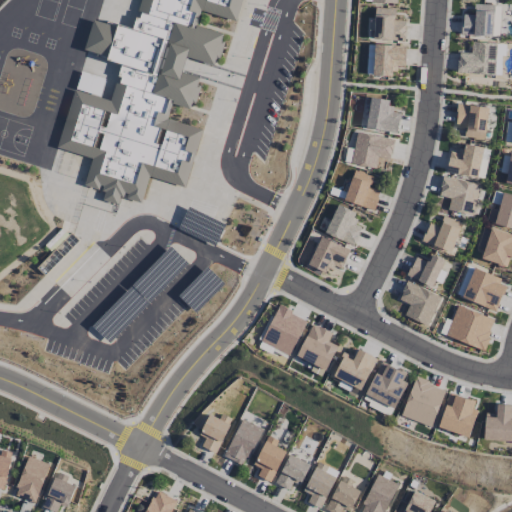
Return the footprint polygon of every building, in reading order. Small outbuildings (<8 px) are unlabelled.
[(118,204),(121,195),(124,196),(126,192),(129,193),(128,197),(142,203),(150,176),(187,187),(203,129),(167,118),(172,103),(190,108),(191,102),(196,102),(201,84),(198,84),(200,76),(182,71),(187,57),(213,64),(216,58),(220,59),(225,41),(222,40),(223,35),(197,26),(202,11),(236,22),(242,0),(141,0),(133,28),(109,20),(108,24),(95,20),(86,50),(98,54),(98,58),(122,65),(119,75),(123,77),(121,82),(116,82),(111,100),(75,89),(58,148),(92,158),(85,185),(99,189),(100,185),(104,186),(102,191),(106,192),(103,200),(118,204)] [(494,4),(474,3),(474,14),(462,14),(461,35),(492,36),(494,4)] [(373,39),(405,40),(406,20),(395,20),(395,8),(374,7),(373,39)] [(502,75),(504,43),(471,41),(471,52),(458,52),(457,73),(502,75)] [(373,75),(395,75),(395,66),(405,66),(406,45),(374,44),(373,75)] [(82,71),(78,87),(102,94),(107,79),(82,71)] [(397,133),(400,112),(390,110),(392,100),(371,96),(365,127),(397,133)] [(465,137),(486,138),(487,105),(456,104),(456,124),(465,124),(465,137)] [(376,168),(378,155),(391,158),(395,139),(357,131),(351,163),(376,168)] [(477,177),(483,147),(462,143),(460,152),(450,150),(446,170),(477,177)] [(480,177),(485,178),(488,149),(482,148),(480,177)] [(380,190),(370,187),(374,176),(354,169),(344,200),(374,210),(380,190)] [(480,184),(443,175),(438,196),(450,198),(447,209),(472,215),(480,184)] [(511,194),(503,192),(494,224),(511,228),(511,194)] [(362,223),(353,220),(356,211),(336,204),(326,234),(355,244),(362,223)] [(450,252),(463,222),(444,214),(439,225),(429,221),(421,240),(450,252)] [(511,234),(491,228),(481,258),(506,266),(509,256),(511,256),(511,234)] [(110,343),(188,262),(170,245),(92,325),(110,343)] [(406,275),(432,287),(435,280),(441,283),(451,263),(430,253),(427,261),(415,256),(406,275)] [(195,312),(225,283),(207,265),(178,295),(195,312)] [(474,268),(461,296),(495,311),(508,282),(474,268)] [(441,295),(406,281),(399,299),(409,304),(404,316),(428,325),(441,295)] [(483,350),(495,319),(458,304),(446,335),(483,350)] [(261,342),(291,354),(307,317),(277,305),(261,342)] [(297,356),(326,370),(337,346),(328,341),(332,332),(312,323),(297,356)] [(343,352),(334,376),(363,388),(376,356),(358,349),(354,356),(343,352)] [(365,393),(395,407),(407,381),(403,380),(407,372),(381,360),(365,393)] [(401,415),(431,426),(446,388),(415,377),(401,415)] [(439,428),(470,436),(476,410),(473,409),(476,399),(448,392),(439,428)] [(362,401),(390,415),(393,408),(365,394),(362,401)] [(485,413),(484,439),(511,440),(511,404),(496,404),(496,413),(485,413)] [(199,434),(206,437),(201,446),(215,453),(230,423),(210,413),(199,434)] [(244,466),(263,428),(242,418),(223,455),(244,466)] [(261,467),(257,475),(271,482),(286,450),(275,445),(278,440),(268,435),(254,464),(261,467)] [(0,488),(4,489),(12,451),(1,449),(0,451),(0,488)] [(293,481),(300,485),(310,464),(289,454),(275,483),(289,490),(293,481)] [(34,503),(50,464),(28,455),(13,494),(34,503)] [(307,502),(322,508),(335,475),(314,467),(304,491),(310,494),(307,502)] [(42,506),(55,511),(56,511),(60,504),(67,506),(76,485),(66,481),(68,476),(57,471),(42,506)] [(361,511),(384,511),(398,484),(377,473),(359,511),(361,511)] [(331,511),(340,511),(342,508),(350,511),(360,489),(339,480),(325,509),(331,511)] [(169,511),(175,498),(154,489),(144,511),(169,511)] [(428,511),(435,500),(414,490),(403,511),(428,511)]
